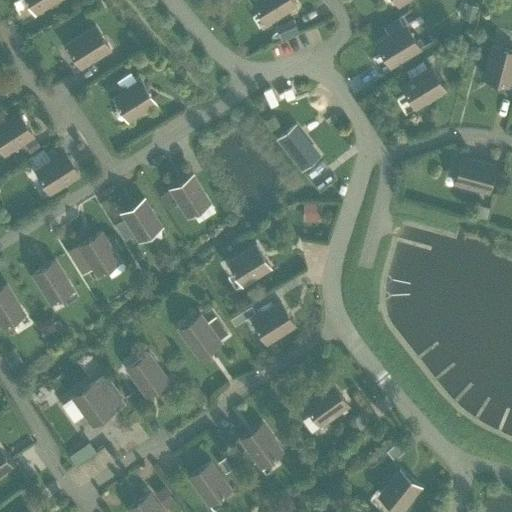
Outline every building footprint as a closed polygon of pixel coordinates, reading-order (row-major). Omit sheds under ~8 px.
[(26,0),(28,2),(32,0),(39,12),(57,0),(26,0)] [(252,0),(260,12),(263,10),(271,21),(296,5),(293,0),(252,0)] [(468,2),(464,18),(473,20),(477,5),(468,2)] [(384,55),(387,53),(395,64),(421,48),(406,25),(405,25),(399,17),(384,26),(389,35),(377,43),(384,55)] [(90,18),(68,32),(73,40),(95,26),(90,18)] [(294,18),(282,23),(287,35),(299,30),(294,18)] [(82,67),(111,49),(96,25),(95,26),(73,40),(67,44),(82,67)] [(511,49),(493,45),(485,75),(498,78),(497,82),(511,85),(511,80),(511,49)] [(422,60),(407,70),(412,77),(427,68),(422,60)] [(409,96),(413,94),(420,106),(446,90),(431,66),(402,84),(409,96)] [(131,69),(117,79),(123,88),(137,79),(131,69)] [(121,109),(124,107),(131,119),(157,103),(143,79),(113,97),(121,109)] [(34,136),(19,112),(9,118),(4,109),(0,111),(0,145),(5,154),(34,136)] [(266,120),(271,128),(279,124),(274,115),(266,120)] [(294,125),(278,138),(302,169),(319,156),(294,125)] [(35,137),(27,142),(32,151),(40,145),(35,137)] [(363,158),(363,143),(345,143),(345,159),(363,158)] [(54,145),(46,151),(50,158),(59,153),(54,145)] [(60,154),(48,162),(36,169),(44,182),(47,180),(54,191),(80,175),(65,151),(60,154)] [(462,171),(459,184),(489,192),(496,165),(463,156),(459,170),(462,171)] [(200,209),(198,206),(209,199),(193,173),(170,188),(171,189),(178,202),(188,217),(200,209)] [(171,189),(162,195),(169,207),(178,202),(171,189)] [(125,218),(135,233),(139,241),(152,233),(150,230),(161,223),(144,197),(121,212),(125,218)] [(479,204),(476,214),(485,216),(488,206),(479,204)] [(114,224),(124,240),(135,233),(125,218),(114,224)] [(68,252),(83,274),(92,267),(97,274),(109,267),(107,264),(119,257),(115,251),(109,241),(102,231),(68,252)] [(115,237),(109,241),(115,251),(121,246),(115,237)] [(228,262),(235,274),(239,272),(246,283),(272,267),(257,243),(228,262)] [(63,295),(61,292),(72,285),(56,259),(32,274),(51,303),(63,295)] [(14,319),(12,316),(24,309),(7,283),(0,287),(0,323),(2,327),(14,319)] [(260,332),(263,330),(270,341),(296,325),(281,301),(252,319),(260,332)] [(251,305),(232,317),(236,324),(255,311),(251,305)] [(199,357),(222,341),(218,336),(226,330),(213,312),(205,318),(201,313),(190,322),(192,325),(181,333),(199,357)] [(58,319),(48,325),(58,341),(67,335),(58,319)] [(14,347),(4,353),(13,366),(22,360),(14,347)] [(140,363),(129,371),(146,395),(169,379),(149,351),(138,359),(140,363)] [(106,377),(97,383),(95,381),(83,389),(86,392),(75,400),(93,425),(115,409),(113,405),(122,399),(106,377)] [(333,382),(305,402),(313,414),(316,412),(324,423),(349,405),(333,382)] [(53,408),(69,402),(64,391),(49,397),(53,408)] [(134,391),(127,395),(133,404),(140,399),(134,391)] [(365,412),(355,419),(362,429),(372,421),(365,412)] [(272,459),(283,451),(263,423),(241,439),(258,464),(269,456),(272,459)] [(117,441),(89,463),(101,477),(128,456),(117,441)] [(91,442),(70,456),(77,465),(97,451),(91,442)] [(235,443),(225,450),(233,461),(243,454),(235,443)] [(396,443),(388,450),(395,458),(403,451),(396,443)] [(0,476),(14,467),(0,447),(0,476)] [(226,457),(219,462),(226,471),(232,467),(226,457)] [(220,496),(231,488),(211,460),(189,476),(206,501),(217,493),(220,496)] [(392,500),(389,503),(400,511),(422,485),(400,468),(381,492),(392,500)] [(165,487),(157,493),(166,506),(174,500),(165,487)] [(164,511),(150,492),(128,509),(130,511),(164,511)]
